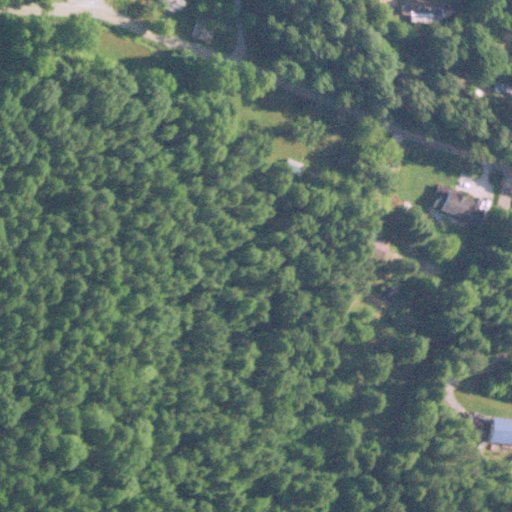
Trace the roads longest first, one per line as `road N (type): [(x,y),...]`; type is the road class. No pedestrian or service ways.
road 1 (residential): [(0,2),(104,11),(511,169)]
road 2 (residential): [(511,262),(427,511)]
road 3 (residential): [(511,82),(380,25),(385,0)]
